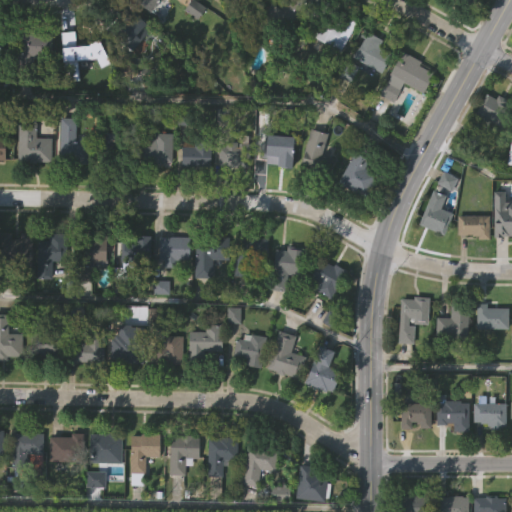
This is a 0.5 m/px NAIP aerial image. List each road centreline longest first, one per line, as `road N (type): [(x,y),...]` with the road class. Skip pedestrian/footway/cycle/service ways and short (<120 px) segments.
road 1 (tertiary): [(371,511),(372,333),(383,249),(421,160),(510,0)]
road 2 (residential): [(0,395),(230,402),(279,411),(371,464),(511,464)]
road 3 (residential): [(0,198),(276,207),(433,265),(511,271)]
